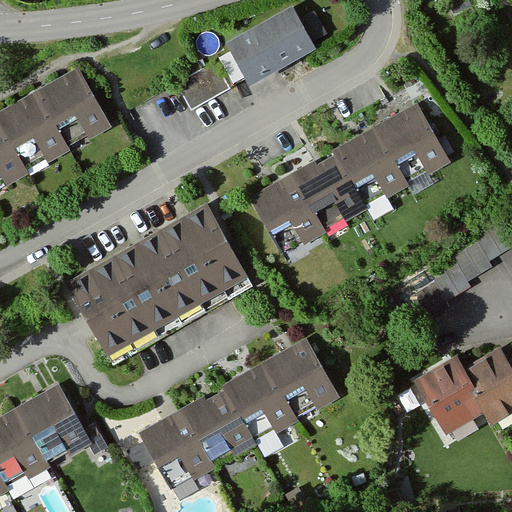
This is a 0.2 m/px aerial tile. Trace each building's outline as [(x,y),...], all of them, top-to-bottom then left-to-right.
[(310,52),(289,13),(222,50),(244,89),(310,52)] [(226,92),(211,67),(173,89),(188,114),(226,92)] [(107,131),(72,71),(0,112),(0,184),(3,190),(24,178),(21,172),(41,160),(45,167),(67,154),(63,147),(81,136),(86,144),(107,131)] [(449,165),(416,107),(331,155),(334,159),(317,169),(314,163),(246,202),(278,258),(301,245),(303,249),(325,236),(321,229),(340,218),(343,224),(366,211),(363,206),(384,194),(386,199),(407,187),(403,180),(420,170),(425,179),(449,165)] [(241,282),(202,211),(62,287),(101,358),(241,282)] [(335,401),(302,342),(217,390),(220,395),(203,404),(200,399),(132,437),(138,447),(124,455),(135,474),(149,466),(164,493),(187,480),(189,484),(211,472),(207,465),(226,454),(229,459),(252,447),(249,441),(270,430),(272,434),(293,422),(289,415),(306,406),(311,414),(335,401)] [(511,359),(503,365),(495,351),(461,371),(453,360),(408,387),(440,439),(477,416),(485,429),(511,412),(511,359)] [(87,446),(54,388),(0,418),(0,497),(5,494),(1,488),(21,476),(25,483),(45,471),(40,464),(61,452),(65,458),(87,446)]
